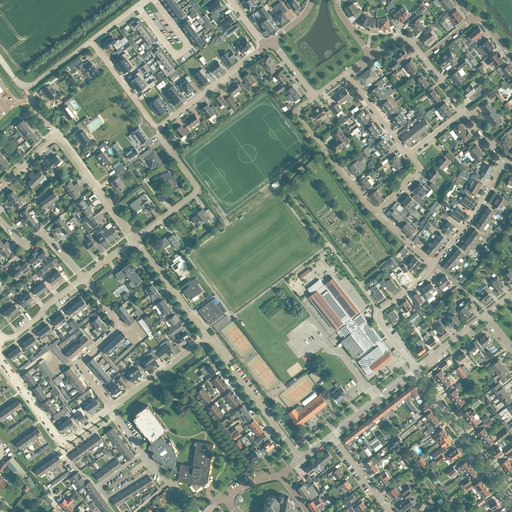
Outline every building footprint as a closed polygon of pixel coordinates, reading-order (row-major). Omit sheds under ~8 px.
[(218,0),(217,0),(208,7),(212,12),(213,14),(210,16),(213,19),(219,15),(217,11),(223,7),(218,0)] [(250,10),(257,5),(252,0),(243,0),(244,0),(243,1),(250,10)] [(298,10),(300,9),(300,7),(301,7),(295,0),(291,0),(288,3),(294,11),(297,9),(298,10)] [(449,0),(434,0),(433,2),(437,7),(441,3),(446,10),(453,5),(449,0)] [(170,11),(176,6),(178,5),(175,1),(173,2),(167,7),(170,11)] [(284,13),(287,11),(281,2),(274,7),(277,12),(279,14),(276,16),(281,23),(282,23),(285,21),(284,21),(288,18),(284,13)] [(417,15),(423,11),(427,7),(423,2),(420,4),(422,7),(414,12),(417,15)] [(358,11),(353,3),(346,8),(351,16),(353,15),(357,19),(363,12),(361,9),(358,11)] [(176,6),(170,11),(174,15),(180,11),(182,9),(178,5),(176,6)] [(268,34),(275,29),(267,19),(271,16),(263,6),(258,10),(266,20),(260,24),(268,34)] [(403,18),(405,17),(409,14),(406,10),(403,7),(397,12),(395,9),(394,9),(391,11),(391,13),(393,15),(394,17),(393,18),(394,20),(395,20),(396,19),(398,22),(400,21),(401,22),(404,19),(403,18)] [(180,11),(174,15),(177,20),(185,14),(182,9),(180,11)] [(453,13),(451,10),(445,14),(448,17),(449,17),(456,25),(463,19),(457,10),(453,13)] [(223,18),(219,21),(222,25),(220,27),(224,33),(233,26),(232,26),(231,26),(230,25),(231,24),(231,23),(234,21),(229,14),(226,16),(225,14),(221,17),(223,18)] [(374,27),(375,22),(375,20),(370,19),(371,18),(364,14),(359,24),(366,27),(367,25),(370,25),(370,27),(374,27)] [(418,33),(422,30),(424,28),(419,21),(422,19),(418,15),(413,19),(415,22),(412,24),(416,29),(415,30),(418,33)] [(187,16),(180,22),(182,24),(181,25),(185,30),(191,25),(193,24),(187,16)] [(134,20),(129,24),(134,31),(136,29),(143,24),(140,20),(140,19),(135,23),(134,20)] [(388,20),(388,19),(378,20),(379,24),(379,29),(384,28),(384,29),(389,29),(389,27),(393,25),(391,20),(388,20)] [(143,24),(136,29),(139,33),(146,28),(143,24)] [(191,25),(185,30),(188,34),(194,30),(191,25)] [(427,45),(435,38),(430,32),(432,30),(430,27),(425,31),(428,34),(422,38),(427,45)] [(484,33),(478,27),(474,30),(474,29),(472,30),(473,31),(469,34),(474,40),(468,44),(471,49),(475,46),(479,42),(477,39),(484,33)] [(146,28),(139,33),(142,37),(149,32),(146,28)] [(194,30),(188,34),(191,39),(198,34),(194,30)] [(149,32),(142,37),(145,41),(152,36),(149,32)] [(191,39),(195,44),(201,39),(198,34),(191,39)] [(226,38),(223,34),(216,40),(219,44),(226,38)] [(111,35),(101,43),(106,49),(112,44),(116,49),(122,44),(118,39),(115,41),(111,35)] [(145,42),(142,44),(145,47),(147,50),(152,46),(150,44),(155,40),(152,36),(145,41),(145,42)] [(459,36),(455,39),(459,44),(463,40),(459,36)] [(201,39),(195,44),(199,48),(205,44),(207,42),(203,37),(201,39)] [(486,41),(484,39),(479,42),(475,46),(483,56),(494,47),(492,44),(493,44),(491,42),(488,39),(486,41)] [(247,40),(237,47),(242,53),(245,50),(246,51),(248,49),(248,48),(251,46),(247,40)] [(153,47),(147,52),(149,54),(151,53),(154,57),(156,56),(155,55),(163,50),(160,46),(155,49),(153,47)] [(163,50),(155,55),(156,56),(158,59),(159,59),(166,54),(163,50)] [(408,55),(403,50),(399,53),(398,52),(394,55),(397,59),(389,65),(393,70),(400,65),(402,64),(406,60),(404,58),(408,55)] [(228,52),(222,56),(229,65),(235,60),(233,58),(236,56),(232,51),(229,53),(228,52)] [(452,67),(458,63),(455,59),(449,51),(438,60),(444,68),(450,63),(452,67)] [(121,60),(116,63),(120,68),(130,61),(127,57),(126,56),(127,56),(125,53),(119,57),(121,60)] [(498,54),(497,53),(489,59),(487,62),(490,66),(493,64),(495,67),(499,64),(500,64),(502,63),(502,62),(503,61),(502,59),(503,58),(499,53),(498,54)] [(158,59),(156,61),(160,65),(162,64),(162,63),(169,58),(166,54),(159,59),(158,59)] [(270,75),(271,74),(275,71),(273,68),(275,66),(271,61),(273,60),(270,57),(262,63),(265,67),(269,71),(267,72),(270,75)] [(169,58),(162,63),(162,64),(164,67),(165,67),(172,62),(169,58)] [(459,69),(467,63),(464,59),(456,65),(459,69)] [(130,61),(120,68),(123,73),(128,69),(130,72),(136,68),(134,65),(133,65),(130,61)] [(411,75),(413,72),(417,69),(411,61),(407,64),(404,66),(411,75)] [(83,63),(77,67),(80,70),(81,69),(83,68),(87,72),(84,73),(86,75),(88,78),(90,76),(91,77),(98,72),(90,62),(85,66),(83,63)] [(164,67),(162,69),(167,76),(175,70),(173,68),(175,66),(172,62),(165,67),(164,67)] [(218,62),(210,68),(214,74),(216,72),(217,73),(220,70),(223,68),(218,62)] [(480,74),(484,71),(482,68),(484,66),(481,62),(475,67),(480,74)] [(506,67),(504,64),(497,69),(502,75),(504,73),(507,77),(511,73),(511,69),(508,65),(506,67)] [(202,68),(193,75),(201,86),(208,81),(204,76),(206,74),(202,68)] [(365,86),(378,76),(371,68),(359,77),(365,86)] [(462,76),(458,70),(452,75),(456,80),(455,81),(458,85),(462,82),(464,79),(466,77),(466,76),(465,74),(464,74),(462,76)] [(135,78),(130,82),(134,87),(142,80),(144,79),(139,71),(133,75),(135,78)] [(283,83),(287,79),(284,76),(285,76),(281,71),(277,74),(275,76),(273,78),(273,79),(273,80),(274,81),(275,81),(276,81),(278,80),(281,84),(283,83)] [(249,91),(252,89),(250,88),(253,86),(252,84),(255,81),(249,73),(243,78),(246,82),(243,84),(249,91)] [(421,76),(419,73),(411,80),(415,86),(418,84),(422,90),(429,85),(424,79),(425,79),(422,75),(421,76)] [(187,80),(181,85),(188,94),(192,91),(192,90),(194,88),(189,82),(192,80),(188,75),(186,77),(187,80)] [(370,92),(370,93),(371,95),(372,94),(373,96),(382,90),(380,87),(383,85),(382,84),(385,82),(383,78),(377,83),(379,85),(374,89),(370,92)] [(511,81),(511,82),(510,79),(502,86),(504,90),(509,87),(510,89),(511,87),(511,81)] [(142,80),(134,87),(138,91),(142,88),(144,91),(149,88),(149,89),(154,85),(152,82),(148,85),(147,84),(146,85),(142,80)] [(246,90),(241,82),(238,84),(237,83),(232,87),(231,86),(228,89),(233,95),(239,91),(241,94),(246,90)] [(54,97),(57,95),(49,84),(42,89),(47,95),(50,99),(50,100),(53,97),(54,98),(54,97)] [(169,92),(165,95),(173,105),(180,100),(177,96),(178,96),(177,95),(179,93),(173,85),(168,89),(169,92)] [(279,93),(285,88),(282,85),(276,89),(279,93)] [(463,91),(464,92),(466,94),(465,94),(468,97),(473,93),(475,96),(477,98),(485,92),(483,89),(480,91),(477,87),(475,89),(471,85),(467,88),(463,91)] [(293,86),(287,91),(292,97),(290,99),(290,100),(291,102),(292,102),(294,101),(296,103),(300,100),(299,98),(301,96),(293,86)] [(382,90),(373,96),(375,98),(374,99),(376,100),(377,100),(386,94),(388,96),(390,94),(393,92),(396,89),(396,88),(392,91),(391,88),(387,91),(387,90),(384,92),(382,90)] [(352,100),(352,99),(350,96),(351,96),(345,89),(335,97),(340,104),(346,100),(347,102),(349,102),(352,100)] [(436,94),(433,90),(427,95),(432,100),(435,103),(440,99),(436,94)] [(420,101),(426,96),(423,93),(417,98),(420,101)] [(391,97),(390,94),(388,96),(383,100),(385,102),(381,105),(384,110),(395,101),(392,96),(391,97)] [(220,107),(223,104),(225,106),(229,104),(226,100),(225,101),(224,99),(220,95),(214,99),(217,103),(220,107)] [(157,102),(151,107),(158,116),(164,111),(160,105),(164,102),(159,96),(155,99),(157,102)] [(239,108),(237,106),(229,97),(226,100),(229,104),(234,111),(235,110),(235,111),(238,109),(239,108)] [(494,127),(498,124),(502,121),(495,112),(496,111),(487,100),(480,106),(486,113),(484,115),(494,127)] [(361,101),(355,106),(357,109),(363,103),(361,101)] [(399,105),(395,101),(384,110),(388,114),(392,111),(394,113),(401,108),(402,107),(400,105),(399,105)] [(438,116),(449,107),(446,102),(439,107),(437,105),(432,109),(434,112),(435,111),(438,116)] [(66,103),(62,106),(63,108),(61,110),(66,116),(69,120),(72,118),(73,118),(72,118),(75,116),(66,103)] [(208,104),(201,109),(204,113),(208,118),(210,121),(217,116),(220,114),(218,111),(215,107),(212,109),(208,104)] [(336,114),(337,113),(341,110),(337,104),(331,108),(336,114)] [(311,113),(309,115),(310,116),(313,119),(315,117),(318,121),(320,119),(322,121),(328,117),(330,118),(333,116),(327,108),(326,108),(324,110),(322,108),(321,109),(319,107),(311,113)] [(443,123),(448,119),(446,116),(452,111),(449,107),(438,116),(441,120),(440,120),(443,123)] [(403,110),(401,108),(394,113),(396,116),(391,119),(395,124),(404,117),(403,116),(405,115),(402,111),(403,110)] [(365,115),(362,111),(358,114),(356,112),(352,115),(350,116),(353,121),(356,118),(358,121),(365,115)] [(196,124),(200,121),(195,114),(192,116),(192,117),(186,121),(191,127),(196,124)] [(83,126),(92,119),(89,115),(80,122),(83,126)] [(357,127),(353,131),(355,134),(360,131),(367,125),(365,123),(369,120),(365,115),(358,121),(361,124),(359,126),(357,127)] [(407,121),(404,117),(395,124),(398,128),(403,125),(404,127),(409,124),(411,122),(409,119),(407,121)] [(426,130),(431,126),(425,118),(420,122),(426,130)] [(16,121),(13,123),(15,126),(17,128),(15,130),(17,132),(18,131),(27,125),(27,124),(28,123),(25,121),(24,121),(23,120),(18,124),(16,121)] [(421,134),(426,130),(420,122),(415,126),(421,134)] [(466,131),(464,129),(465,128),(461,123),(453,130),(456,133),(459,137),(458,138),(462,143),(471,135),(467,130),(466,131)] [(376,129),(373,124),(368,128),(367,125),(360,131),(362,133),(366,130),(369,134),(376,129)] [(27,125),(18,131),(22,136),(23,135),(24,134),(30,129),(27,125)] [(185,130),(181,125),(175,130),(180,138),(187,133),(189,135),(192,133),(188,128),(185,130)] [(139,126),(132,132),(141,144),(148,138),(139,126)] [(416,138),(421,134),(415,126),(410,130),(416,138)] [(90,141),(82,130),(81,128),(79,129),(80,131),(76,135),(80,141),(81,140),(84,145),(83,145),(84,145),(86,143),(87,144),(87,143),(90,141)] [(24,134),(23,135),(26,140),(28,139),(34,134),(31,130),(31,129),(30,129),(24,134)] [(347,138),(339,129),(336,131),(332,134),(337,140),(332,144),(337,151),(341,148),(346,144),(346,145),(350,142),(347,138)] [(369,145),(371,144),(377,139),(374,135),(379,132),(376,129),(369,134),(371,137),(368,139),(369,141),(367,143),(369,145)] [(412,141),(416,138),(410,130),(405,133),(412,141)] [(407,145),(412,141),(405,133),(401,137),(407,145)] [(28,139),(26,140),(30,145),(38,139),(34,134),(28,139)] [(507,150),(511,147),(511,145),(511,141),(507,135),(500,141),(507,150)] [(387,143),(383,138),(379,141),(377,139),(371,144),(373,147),(374,146),(377,150),(387,143)] [(117,143),(113,145),(120,154),(123,152),(117,143)] [(380,159),(384,156),(388,153),(386,150),(390,147),(387,143),(377,150),(380,154),(378,156),(380,159)] [(466,149),(464,151),(465,154),(469,151),(472,155),(480,149),(476,145),(475,146),(473,144),(470,146),(466,149)] [(136,146),(126,153),(131,158),(140,151),(136,146)] [(151,148),(139,157),(141,160),(144,158),(146,162),(151,169),(158,164),(160,166),(161,166),(165,163),(163,159),(161,161),(157,154),(154,151),(153,151),(151,148)] [(472,155),(469,157),(472,162),(474,164),(476,163),(480,160),(483,157),(481,155),(483,154),(480,149),(472,155)] [(109,162),(102,151),(95,156),(100,162),(103,167),(109,162)] [(452,162),(455,159),(448,152),(445,155),(452,162)] [(355,162),(349,167),(353,172),(352,172),(355,176),(359,173),(364,169),(359,162),(364,159),(363,158),(361,154),(360,154),(356,157),(352,160),(353,160),(355,162)] [(61,161),(56,155),(51,159),(48,156),(46,158),(54,167),(55,166),(61,161)] [(397,170),(403,165),(398,159),(399,158),(396,155),(389,161),(393,167),(394,167),(397,170)] [(450,162),(448,160),(444,156),(441,160),(440,159),(436,163),(439,167),(443,170),(450,162)] [(54,167),(46,158),(44,160),(47,163),(43,167),(48,173),(49,172),(51,174),(57,169),(55,166),(54,167)] [(0,171),(1,171),(9,165),(5,160),(0,163),(0,171)] [(117,172),(124,167),(121,163),(114,168),(117,172)] [(476,172),(474,175),(479,178),(483,180),(485,177),(487,178),(493,167),(486,163),(483,168),(480,174),(476,172)] [(120,171),(116,174),(118,177),(120,175),(126,171),(124,167),(120,171)] [(368,176),(374,171),(372,168),(365,173),(368,176)] [(440,174),(437,172),(434,169),(429,174),(428,173),(426,176),(433,182),(440,174)] [(32,171),(30,173),(38,182),(41,180),(45,176),(43,174),(39,171),(35,175),(32,171)] [(157,177),(153,180),(157,185),(163,180),(164,181),(166,179),(169,177),(174,184),(172,186),(169,188),(170,189),(167,191),(164,194),(163,193),(158,197),(158,198),(161,202),(174,193),(173,192),(175,191),(175,190),(177,188),(177,187),(181,184),(174,174),(172,176),(169,172),(166,174),(166,173),(163,175),(163,174),(158,178),(157,177)] [(32,188),(38,182),(30,173),(28,175),(31,179),(27,183),(31,186),(32,188)] [(479,189),(482,183),(477,180),(478,178),(472,175),(468,182),(471,184),(470,184),(479,189)] [(118,177),(111,182),(113,186),(114,185),(116,188),(115,188),(118,192),(122,189),(125,186),(118,177)] [(368,180),(365,177),(360,181),(364,186),(363,186),(366,190),(372,185),(371,185),(374,183),(370,178),(368,180)] [(378,189),(384,185),(382,183),(386,180),(385,179),(376,186),(378,189)] [(277,187),(280,184),(277,180),(271,185),(274,189),(277,187)] [(74,185),(70,181),(64,185),(69,192),(79,185),(78,182),(74,185)] [(424,186),(420,183),(417,187),(423,193),(426,195),(429,191),(428,190),(430,187),(426,184),(424,186)] [(435,191),(438,188),(432,183),(429,186),(435,191)] [(476,194),(479,189),(470,184),(468,189),(466,188),(465,191),(466,191),(470,194),(471,191),(476,194)] [(74,199),(76,198),(80,195),(77,190),(81,187),(79,185),(69,192),(74,199)] [(420,201),(422,199),(426,195),(423,193),(417,187),(413,190),(417,194),(415,196),(420,201)] [(51,194),(47,197),(54,207),(56,206),(53,202),(58,198),(55,194),(54,192),(52,190),(49,192),(51,194)] [(377,204),(383,199),(377,190),(370,195),(377,204)] [(8,205),(18,198),(13,191),(7,195),(10,200),(6,203),(8,205)] [(146,201),(144,198),(146,197),(144,194),(129,205),(132,208),(131,208),(135,213),(143,207),(147,213),(153,208),(147,200),(146,201)] [(472,205),(475,200),(467,194),(463,199),(472,205)] [(413,198),(409,195),(406,199),(412,205),(414,207),(418,203),(420,201),(415,196),(413,198)] [(510,199),(506,196),(504,195),(502,197),(499,195),(495,200),(506,207),(504,205),(507,201),(509,202),(510,199)] [(23,199),(21,196),(18,198),(8,205),(10,207),(14,204),(17,209),(23,205),(21,201),(23,199)] [(54,207),(47,197),(40,202),(41,204),(44,208),(49,205),(52,209),(54,207)] [(76,210),(72,213),(74,216),(78,213),(82,210),(92,203),(90,200),(86,203),(83,199),(79,202),(77,203),(79,206),(76,209),(76,210)] [(411,211),(414,207),(412,205),(406,199),(402,203),(406,206),(409,209),(410,209),(411,211)] [(468,209),(472,205),(463,199),(460,204),(468,209)] [(503,212),(506,207),(495,200),(492,205),(497,208),(495,211),(500,213),(500,214),(502,211),(503,212)] [(77,214),(75,216),(79,222),(81,225),(92,217),(91,214),(93,213),(90,208),(94,205),(92,203),(82,210),(87,216),(81,220),(77,214)] [(393,219),(400,211),(394,205),(392,207),(389,210),(392,212),(389,216),(393,219)] [(398,207),(405,215),(408,212),(400,205),(398,207)] [(462,218),(466,213),(457,207),(454,212),(462,218)] [(495,215),(497,213),(489,207),(485,212),(491,216),(493,213),(495,215)] [(207,214),(203,208),(197,213),(198,214),(191,219),(195,223),(201,218),(204,222),(209,218),(212,222),(216,219),(210,211),(207,214)] [(29,213),(26,209),(20,213),(24,218),(20,221),(21,223),(31,216),(34,214),(35,213),(33,210),(29,213)] [(95,220),(99,217),(103,214),(100,211),(92,217),(95,220)] [(401,224),(407,217),(400,211),(393,219),(397,223),(398,222),(401,224)] [(459,222),(462,218),(454,212),(451,216),(459,222)] [(490,222),(492,220),(490,219),(491,216),(485,212),(482,217),(490,222)] [(31,216),(21,223),(23,225),(25,224),(27,225),(28,224),(30,227),(33,225),(37,231),(40,227),(36,223),(33,219),(36,217),(35,215),(34,214),(31,216)] [(56,231),(65,223),(61,218),(63,216),(62,214),(59,216),(60,217),(54,222),(58,226),(54,229),(56,231)] [(406,232),(413,223),(407,217),(401,224),(403,226),(402,228),(406,232)] [(489,224),(490,222),(482,217),(479,221),(485,226),(487,223),(489,224)] [(454,228),(456,226),(447,219),(446,221),(444,221),(443,223),(451,229),(453,227),(454,228)] [(484,232),(485,230),(483,228),(485,226),(479,221),(475,226),(480,229),(484,232)] [(68,227),(65,223),(56,231),(58,234),(61,230),(65,235),(67,233),(70,236),(74,233),(73,232),(75,230),(71,225),(68,227)] [(108,242),(118,235),(109,223),(105,226),(106,227),(102,230),(104,232),(107,237),(105,238),(108,242)] [(415,230),(413,227),(415,225),(413,223),(406,232),(410,235),(411,234),(414,236),(419,231),(416,228),(415,230)] [(449,235),(451,232),(449,232),(451,229),(443,223),(441,225),(442,226),(441,228),(442,229),(449,235)] [(482,237),(484,235),(475,229),(472,234),(478,238),(480,236),(482,237)] [(103,246),(108,242),(105,238),(107,237),(104,232),(102,230),(97,233),(99,236),(97,237),(103,246)] [(443,243),(447,238),(439,232),(437,234),(439,235),(437,238),(443,243)] [(81,243),(85,240),(79,233),(76,236),(81,243)] [(92,251),(97,247),(93,243),(95,241),(89,233),(86,235),(89,239),(85,242),(92,251)] [(181,245),(173,234),(168,238),(167,237),(165,238),(164,237),(158,242),(160,244),(160,245),(160,246),(161,246),(163,248),(171,242),(176,249),(181,245)] [(476,244),(478,243),(475,241),(478,238),(472,234),(468,238),(476,244)] [(443,243),(437,238),(435,240),(433,238),(432,240),(439,247),(443,243)] [(475,246),(476,244),(468,238),(465,243),(471,247),(473,245),(475,246)] [(2,242),(0,239),(0,249),(9,243),(7,240),(5,242),(4,241),(2,242)] [(436,251),(439,247),(432,240),(430,242),(432,244),(430,247),(436,251)] [(11,245),(9,243),(0,249),(0,254),(0,255),(2,254),(5,257),(10,252),(7,248),(11,245)] [(469,253),(471,252),(468,250),(471,247),(465,243),(461,247),(469,253)] [(84,258),(91,251),(85,245),(78,252),(84,258)] [(436,251),(430,247),(428,249),(426,247),(424,249),(432,256),(436,251)] [(465,257),(467,255),(463,251),(459,248),(455,252),(461,257),(463,255),(465,257)] [(38,253),(35,249),(33,251),(42,263),(43,264),(45,266),(46,266),(48,264),(44,258),(47,255),(43,249),(38,253)] [(42,263),(33,251),(31,252),(34,256),(29,260),(33,266),(39,262),(41,264),(42,263)] [(455,252),(451,257),(459,264),(461,262),(459,260),(461,257),(455,252)] [(189,271),(181,260),(183,259),(180,255),(174,259),(176,261),(171,265),(175,271),(176,270),(181,276),(180,276),(180,277),(184,274),(189,271)] [(418,266),(421,262),(415,256),(411,260),(418,266)] [(396,262),(392,257),(386,261),(390,266),(396,262)] [(459,264),(451,257),(447,261),(453,266),(455,264),(458,266),(459,264)] [(411,260),(409,259),(405,263),(414,270),(418,266),(411,260)] [(142,281),(134,270),(134,269),(137,267),(132,261),(115,274),(119,280),(126,275),(135,286),(142,281)] [(452,272),(453,270),(451,269),(453,266),(447,261),(444,266),(452,272)] [(15,270),(11,273),(14,277),(16,279),(21,275),(23,277),(24,276),(23,274),(15,264),(14,262),(12,264),(14,266),(12,267),(15,270)] [(20,266),(17,262),(15,264),(23,274),(24,276),(25,276),(29,273),(27,270),(30,268),(28,266),(25,262),(20,266)] [(406,272),(408,270),(403,263),(401,262),(399,264),(406,272)] [(45,273),(49,270),(48,268),(46,266),(45,266),(39,271),(42,276),(45,274),(43,272),(44,271),(45,273)] [(37,279),(42,276),(39,271),(31,277),(33,279),(36,277),(37,279)] [(57,281),(62,277),(58,271),(53,275),(57,281)] [(402,284),(409,280),(402,271),(397,275),(398,277),(397,277),(402,284)] [(52,285),(57,281),(53,275),(48,279),(52,285)] [(446,286),(447,285),(451,282),(445,275),(441,278),(446,286)] [(194,301),(198,297),(197,295),(202,291),(197,284),(199,282),(196,277),(189,282),(191,285),(183,291),(190,300),(192,298),(194,301)] [(491,285),(489,287),(491,290),(494,288),(494,289),(497,293),(502,289),(500,287),(503,285),(501,282),(498,278),(497,277),(489,283),(491,285)] [(336,329),(338,331),(359,314),(358,312),(359,311),(333,278),(324,285),(319,279),(308,289),(312,294),(310,296),(311,298),(336,329)] [(442,289),(446,286),(441,278),(437,282),(442,289)] [(397,288),(391,279),(389,280),(385,282),(383,279),(379,282),(383,288),(386,285),(391,292),(397,288)] [(42,292),(48,288),(45,284),(44,282),(38,286),(42,292)] [(432,293),(436,290),(431,282),(426,286),(432,293)] [(149,286),(148,284),(142,288),(147,295),(149,294),(156,289),(152,284),(149,286)] [(378,301),(384,297),(382,293),(376,285),(375,286),(371,288),(374,293),(373,294),(378,301)] [(487,301),(490,299),(489,298),(492,297),(488,293),(491,291),(486,285),(481,289),(483,291),(480,293),(487,301)] [(37,296),(42,292),(38,286),(33,290),(37,296)] [(433,295),(432,293),(426,286),(422,289),(424,292),(422,293),(427,300),(433,295)] [(153,303),(159,299),(157,296),(160,295),(156,289),(149,294),(151,297),(150,298),(153,303)] [(446,299),(449,297),(443,289),(441,291),(440,291),(443,295),(446,299)] [(28,303),(33,299),(30,295),(29,293),(24,297),(28,303)] [(417,311),(421,308),(419,305),(420,305),(419,303),(423,300),(418,293),(411,297),(416,304),(414,305),(417,311)] [(22,307),(28,303),(24,297),(18,301),(19,303),(22,307)] [(462,308),(459,311),(465,319),(470,314),(468,311),(470,309),(468,306),(474,302),(469,297),(461,303),(463,305),(461,306),(462,308)] [(81,309),(83,308),(87,305),(82,299),(77,303),(81,309)] [(160,301),(159,299),(153,303),(155,305),(154,306),(157,311),(167,304),(163,299),(160,301)] [(226,314),(223,314),(212,300),(198,310),(209,324),(211,323),(217,332),(231,321),(226,314)] [(406,318),(410,315),(410,314),(408,310),(411,308),(409,305),(406,301),(400,305),(405,312),(402,313),(405,317),(406,318)] [(76,313),(81,309),(77,303),(71,307),(76,313)] [(13,314),(18,310),(14,304),(9,308),(13,314)] [(120,314),(126,310),(122,304),(120,306),(116,309),(120,314)] [(162,319),(170,314),(168,311),(171,310),(167,304),(157,311),(160,314),(159,315),(162,319)] [(71,317),(76,313),(71,307),(66,311),(71,317)] [(453,307),(448,311),(450,314),(452,316),(449,319),(452,322),(455,326),(460,322),(458,319),(460,317),(457,313),(455,311),(453,307)] [(8,318),(13,314),(9,308),(4,312),(8,318)] [(124,320),(130,315),(126,310),(120,314),(124,320)] [(394,323),(396,322),(395,320),(399,317),(394,310),(387,314),(394,323)] [(94,315),(97,313),(95,312),(95,311),(93,313),(87,317),(89,319),(94,315)] [(152,330),(156,328),(146,313),(142,316),(152,330)] [(173,316),(171,313),(170,314),(162,319),(162,320),(163,319),(169,327),(171,325),(172,325),(174,323),(178,320),(174,315),(173,316)] [(392,357),(390,354),(391,352),(383,341),(382,341),(380,340),(381,339),(368,322),(367,321),(366,320),(364,318),(360,313),(359,314),(338,331),(337,331),(339,334),(341,332),(346,337),(341,341),(354,358),(356,357),(359,361),(358,361),(361,364),(362,366),(361,367),(368,376),(370,375),(392,357)] [(417,313),(408,319),(411,322),(419,316),(417,313)] [(63,325),(65,323),(64,321),(67,320),(62,314),(57,318),(61,324),(62,323),(63,325)] [(128,325),(132,322),(134,320),(130,315),(124,320),(128,325)] [(96,327),(102,322),(98,317),(92,322),(96,327)] [(445,329),(444,328),(447,326),(440,317),(437,319),(441,325),(435,329),(442,338),(448,333),(445,329)] [(56,327),(61,324),(57,318),(52,322),(55,326),(56,327)] [(78,324),(74,319),(71,321),(77,329),(84,323),(82,321),(78,324)] [(74,331),(77,329),(71,321),(68,323),(71,327),(74,331)] [(100,332),(106,327),(102,322),(96,327),(100,332)] [(178,331),(179,330),(184,327),(180,322),(174,326),(178,331)] [(425,322),(420,325),(424,330),(429,326),(425,322)] [(47,334),(52,330),(48,325),(43,329),(47,334)] [(173,341),(174,341),(176,339),(173,335),(178,331),(174,326),(167,332),(173,341)] [(186,341),(191,337),(184,328),(181,330),(184,334),(182,336),(186,341)] [(42,338),(47,334),(43,329),(37,333),(42,338)] [(62,340),(69,335),(66,331),(63,334),(64,335),(63,335),(61,333),(59,335),(62,340)] [(122,342),(124,341),(127,338),(122,332),(117,336),(122,342)] [(427,334),(423,337),(424,337),(427,342),(428,343),(431,347),(437,342),(434,338),(434,337),(431,339),(427,334)] [(489,337),(486,334),(480,339),(488,349),(491,347),(488,344),(492,341),(489,338),(490,338),(489,337)] [(39,344),(36,340),(33,336),(28,340),(32,346),(35,344),(37,346),(39,344)] [(85,346),(90,341),(85,336),(80,340),(85,346)] [(118,346),(122,342),(117,336),(112,341),(118,346)] [(180,345),(186,341),(182,336),(176,340),(177,341),(180,345)] [(420,348),(416,350),(419,355),(426,350),(424,347),(426,345),(423,341),(421,338),(417,341),(418,342),(417,343),(420,348)] [(79,339),(74,343),(75,345),(80,350),(85,346),(80,340),(79,339)] [(171,348),(173,347),(170,343),(168,339),(160,345),(162,348),(163,348),(167,355),(173,351),(171,348)] [(27,350),(32,346),(28,340),(22,344),(27,350)] [(473,342),(467,347),(470,351),(472,353),(478,348),(480,350),(482,348),(476,340),(475,341),(475,342),(474,343),(473,342)] [(113,351),(118,346),(112,341),(108,345),(113,351)] [(51,348),(55,345),(53,343),(48,346),(46,344),(43,346),(47,351),(51,348)] [(75,354),(80,350),(75,345),(70,349),(75,354)] [(108,355),(113,351),(108,345),(103,349),(108,355)] [(40,356),(47,351),(43,346),(40,348),(41,350),(37,353),(38,354),(40,356)] [(17,356),(23,352),(18,347),(13,351),(17,356)] [(167,355),(163,348),(162,348),(157,352),(157,351),(155,349),(153,351),(152,351),(158,358),(160,356),(162,359),(167,355)] [(70,358),(75,354),(70,349),(66,353),(70,358)] [(152,366),(157,362),(155,360),(158,358),(152,351),(152,350),(145,356),(147,360),(152,366)] [(12,360),(16,357),(17,356),(13,351),(8,355),(12,360)] [(470,361),(468,358),(463,352),(457,357),(462,363),(465,361),(467,364),(470,361)] [(47,354),(43,357),(54,374),(59,371),(47,354)] [(92,368),(97,363),(93,358),(87,363),(92,368)] [(491,358),(484,364),(487,367),(493,361),(491,358)] [(492,371),(495,370),(495,369),(502,364),(500,361),(501,361),(499,359),(492,365),(494,368),(491,370),(492,371)] [(152,366),(147,360),(142,364),(141,363),(140,361),(138,363),(143,369),(145,368),(147,370),(152,366)] [(443,370),(449,365),(446,361),(440,366),(443,370)] [(96,373),(102,368),(97,363),(92,368),(96,373)] [(136,378),(142,374),(140,371),(143,369),(138,363),(130,369),(132,371),(136,378)] [(504,367),(502,364),(495,369),(498,374),(506,368),(505,366),(504,367)] [(213,368),(210,365),(206,368),(204,366),(199,369),(201,372),(198,375),(200,377),(204,375),(208,372),(211,375),(215,371),(216,371),(213,367),(213,368)] [(468,375),(471,373),(464,365),(461,367),(468,375)] [(68,377),(74,372),(70,367),(64,371),(68,377)] [(100,378),(106,372),(102,368),(96,373),(100,378)] [(502,378),(505,376),(509,373),(507,370),(507,369),(506,368),(498,374),(502,378)] [(129,373),(127,370),(122,374),(124,377),(127,381),(129,379),(131,381),(136,378),(132,371),(129,373)] [(439,382),(445,378),(442,374),(443,373),(441,370),(434,375),(439,382)] [(26,380),(32,376),(28,371),(23,375),(26,380)] [(72,382),(78,378),(74,372),(68,377),(72,382)] [(105,382),(108,379),(110,377),(106,372),(100,378),(105,382)] [(216,386),(223,380),(223,379),(221,377),(219,374),(218,375),(211,380),(216,386)] [(30,386),(34,383),(36,381),(32,376),(26,380),(30,386)] [(59,383),(62,381),(59,376),(53,380),(57,385),(59,383)] [(76,387),(82,383),(78,378),(72,382),(76,387)] [(110,388),(113,392),(115,394),(120,389),(118,386),(120,385),(121,386),(124,383),(121,379),(120,378),(117,380),(118,382),(114,385),(113,385),(112,384),(109,386),(110,388)] [(447,381),(445,378),(439,382),(444,388),(451,383),(449,380),(447,381)] [(287,387),(295,381),(294,379),(285,385),(287,387)] [(224,381),(223,380),(216,386),(220,393),(221,392),(220,392),(228,386),(228,387),(226,384),(227,383),(225,381),(224,381)] [(456,389),(464,383),(462,380),(454,386),(456,389)] [(80,393),(82,391),(86,388),(82,383),(76,387),(80,393)] [(501,385),(499,383),(492,388),(496,392),(503,386),(502,385),(501,385)] [(414,398),(421,392),(414,384),(407,389),(410,393),(414,398)] [(37,394),(42,390),(39,385),(33,389),(37,394)] [(336,390),(332,393),(334,395),(335,397),(338,401),(344,396),(347,394),(340,386),(336,390)] [(499,397),(506,391),(504,389),(505,388),(503,386),(496,392),(499,397)] [(199,399),(207,393),(202,387),(202,388),(195,393),(197,396),(196,396),(198,399),(198,398),(199,399)] [(407,389),(400,395),(403,399),(406,402),(407,401),(408,401),(413,396),(410,393),(407,389)] [(454,401),(459,397),(456,393),(457,392),(455,389),(449,394),(454,401)] [(40,400),(45,397),(46,395),(42,390),(37,394),(40,400)] [(63,397),(58,390),(53,394),(55,397),(58,395),(60,398),(63,397)] [(223,396),(228,402),(235,396),(235,395),(233,392),(233,393),(231,390),(230,390),(231,391),(223,396)] [(508,394),(506,391),(499,397),(502,401),(510,395),(509,393),(508,394)] [(207,393),(199,399),(200,400),(199,401),(201,403),(202,403),(204,405),(211,399),(212,399),(207,393)] [(322,397),(320,395),(302,408),(301,406),(296,410),(295,408),(289,413),(293,419),(293,420),(298,426),(327,403),(322,397)] [(396,405),(403,399),(400,395),(393,400),(396,405)] [(506,405),(509,403),(511,400),(511,398),(511,397),(510,395),(502,401),(506,405)] [(236,397),(235,396),(228,402),(232,408),(233,408),(232,408),(240,402),(238,400),(239,399),(237,397),(236,397)] [(63,408),(65,407),(68,404),(63,397),(60,398),(64,403),(61,405),(63,408)] [(462,400),(459,397),(454,401),(459,407),(465,402),(463,400),(462,400)] [(47,408),(53,404),(49,399),(43,403),(47,408)] [(94,409),(99,405),(95,399),(90,403),(94,409)] [(473,408),(481,402),(478,399),(470,404),(473,408)] [(16,409),(17,408),(21,405),(17,400),(12,404),(16,409)] [(393,400),(386,406),(389,410),(391,412),(392,413),(394,416),(396,418),(397,417),(396,415),(394,412),(395,411),(392,408),(396,405),(393,400)] [(410,404),(407,401),(406,402),(413,411),(415,408),(411,403),(410,404)] [(410,413),(413,411),(406,402),(404,403),(406,407),(405,407),(410,413)] [(89,413),(94,409),(90,403),(85,407),(89,413)] [(211,415),(219,409),(214,403),(207,409),(209,411),(208,412),(210,414),(211,414),(211,415)] [(10,413),(16,409),(12,404),(7,408),(10,413)] [(53,404),(47,408),(51,414),(51,413),(55,411),(56,409),(54,407),(53,404)] [(146,435),(150,441),(157,436),(165,430),(146,405),(138,412),(139,414),(132,419),(145,436),(146,435)] [(242,416),(247,411),(243,405),(237,410),(232,414),(234,416),(237,414),(239,418),(242,416)] [(382,416),(389,410),(386,406),(379,411),(382,416)] [(63,408),(58,412),(59,415),(60,415),(62,413),(64,416),(67,414),(65,411),(66,412),(68,411),(65,407),(63,408)] [(74,409),(72,410),(75,415),(76,416),(79,420),(81,418),(82,419),(84,417),(84,416),(83,414),(85,413),(80,407),(76,410),(74,409)] [(511,414),(511,407),(509,409),(507,411),(505,408),(500,413),(498,414),(497,414),(499,417),(505,412),(509,417),(511,414)] [(5,417),(10,413),(7,408),(1,411),(5,417)] [(467,410),(463,413),(468,420),(473,416),(477,413),(474,410),(472,408),(470,409),(470,408),(467,410)] [(219,409),(211,415),(212,416),(213,419),(214,418),(216,421),(216,420),(223,415),(224,415),(219,409)] [(242,416),(239,418),(243,423),(246,421),(248,420),(252,417),(247,411),(242,416)] [(384,418),(382,416),(379,411),(372,417),(377,423),(384,418)] [(59,415),(58,412),(53,416),(56,420),(61,416),(60,415),(59,415)] [(425,424),(435,417),(431,412),(425,416),(427,419),(426,420),(425,420),(423,422),(425,424)] [(476,420),(473,416),(468,420),(473,426),(480,422),(477,419),(476,420)] [(220,425),(222,423),(227,419),(225,417),(218,422),(220,425)] [(370,429),(377,423),(372,417),(365,422),(370,429)] [(433,426),(439,422),(435,417),(425,424),(427,427),(431,424),(433,426)] [(69,427),(74,424),(70,418),(65,422),(69,427)] [(258,425),(256,423),(253,419),(248,424),(252,429),(258,425)] [(62,424),(60,421),(57,423),(63,431),(69,427),(65,422),(62,424)] [(370,429),(365,422),(362,424),(358,428),(361,432),(365,429),(367,433),(371,430),(370,429)] [(388,422),(385,425),(390,430),(393,427),(388,422)] [(260,428),(258,425),(252,429),(257,435),(262,431),(260,428)] [(428,434),(424,437),(424,438),(428,435),(434,430),(432,426),(425,431),(428,434)] [(36,437),(37,436),(41,433),(37,428),(32,432),(36,437)] [(111,440),(118,435),(112,428),(106,433),(111,440)] [(354,438),(361,432),(358,428),(351,433),(354,438)] [(483,439),(488,435),(485,431),(486,430),(484,428),(478,433),(483,439)] [(440,441),(447,436),(442,429),(433,436),(438,442),(439,441),(440,441)] [(501,439),(509,433),(506,429),(498,435),(501,439)] [(235,440),(239,437),(241,435),(238,431),(232,436),(235,440)] [(31,441),(36,437),(32,432),(27,436),(31,441)] [(258,442),(261,440),(263,439),(266,436),(264,433),(254,441),(255,441),(257,443),(258,442)] [(351,433),(344,439),(345,441),(345,442),(346,442),(347,443),(351,448),(353,447),(351,445),(353,444),(351,442),(353,442),(355,441),(355,439),(354,438),(351,433)] [(96,446),(103,441),(98,434),(91,440),(96,446)] [(116,447),(123,442),(118,435),(111,440),(116,447)] [(164,439),(161,435),(158,438),(157,436),(150,441),(151,443),(148,445),(151,449),(154,452),(151,454),(154,458),(155,457),(157,461),(159,459),(162,463),(161,463),(164,467),(168,464),(169,466),(169,465),(170,466),(172,469),(171,470),(171,471),(170,471),(170,472),(170,473),(170,474),(170,475),(171,475),(171,476),(172,476),(172,477),(173,477),(176,477),(176,474),(179,474),(178,481),(190,483),(196,490),(205,483),(211,479),(208,475),(213,444),(206,443),(205,445),(203,444),(204,442),(196,441),(193,466),(180,464),(179,471),(173,463),(175,461),(174,460),(178,457),(175,453),(174,454),(172,450),(174,448),(171,444),(171,445),(168,442),(169,441),(166,443),(164,440),(164,439)] [(370,444),(363,435),(362,436),(363,438),(362,439),(363,440),(368,447),(371,445),(370,444)] [(491,439),(488,435),(483,439),(488,446),(494,441),(492,438),(491,439)] [(27,447),(32,443),(31,441),(27,436),(21,439),(27,447)] [(266,436),(263,439),(266,443),(263,445),(267,450),(268,450),(268,451),(271,449),(270,448),(274,445),(270,440),(270,441),(267,437),(266,436)] [(435,459),(448,450),(445,447),(452,442),(447,436),(440,441),(443,446),(432,454),(435,459)] [(396,447),(398,446),(403,442),(399,437),(392,442),(393,444),(396,447)] [(376,451),(383,446),(382,445),(377,438),(370,444),(371,445),(376,451)] [(27,447),(21,439),(16,443),(20,449),(23,447),(25,449),(27,447)] [(88,452),(96,446),(91,440),(84,445),(88,452)] [(122,454),(128,449),(123,442),(116,447),(122,454)] [(506,454),(511,450),(511,444),(503,450),(506,454)] [(81,457),(88,452),(84,445),(77,450),(81,457)] [(252,462),(259,457),(255,452),(257,450),(254,446),(250,449),(253,452),(248,457),(252,462)] [(497,458),(501,455),(503,453),(498,447),(492,452),(497,458)] [(452,461),(457,457),(461,454),(457,448),(447,455),(452,461)] [(127,461),(134,456),(128,449),(122,454),(127,461)] [(367,455),(363,449),(359,453),(363,458),(367,455)] [(74,462),(81,457),(77,450),(69,456),(74,462)] [(327,461),(328,460),(332,457),(328,451),(322,455),(327,461)] [(31,456),(29,453),(25,456),(27,459),(29,461),(34,457),(33,455),(31,456)] [(407,456),(403,459),(404,461),(406,460),(409,464),(408,465),(409,467),(413,464),(409,459),(412,457),(409,454),(407,456)] [(446,458),(443,454),(441,455),(438,458),(435,460),(438,464),(446,458)] [(56,464),(57,464),(61,461),(57,455),(52,459),(56,464)] [(322,455),(317,460),(323,469),(325,467),(322,464),(327,461),(322,455)] [(19,478),(26,472),(12,456),(5,462),(7,464),(19,478)] [(365,464),(366,466),(367,466),(369,468),(379,460),(377,459),(377,460),(376,459),(374,456),(370,459),(369,460),(365,463),(365,464)] [(50,468),(56,464),(52,459),(46,463),(50,468)] [(114,471),(121,466),(118,462),(116,459),(109,465),(114,471)] [(506,470),(511,466),(509,463),(510,462),(508,459),(501,464),(506,470)] [(317,460),(311,464),(315,470),(318,468),(321,471),(323,469),(317,460)] [(379,460),(369,468),(373,473),(375,472),(377,475),(381,472),(384,469),(382,466),(382,462),(380,460),(379,460)] [(462,474),(471,468),(466,461),(457,468),(462,474)] [(45,472),(50,468),(46,463),(41,467),(45,472)] [(310,474),(313,471),(315,470),(311,464),(305,469),(310,474)] [(107,476),(114,471),(109,465),(102,470),(107,476)] [(449,476),(457,470),(454,466),(450,469),(446,472),(449,476)] [(41,467),(36,470),(37,473),(38,474),(40,476),(44,473),(45,472),(41,467)] [(329,470),(327,472),(329,475),(327,476),(329,479),(332,477),(332,476),(334,475),(337,479),(338,478),(342,475),(340,472),(342,471),(339,468),(338,469),(338,468),(335,470),(333,467),(329,470)] [(470,478),(476,474),(471,468),(462,474),(464,477),(466,477),(468,476),(470,478)] [(100,482),(107,476),(102,470),(95,475),(100,482)] [(389,482),(387,479),(389,477),(385,471),(380,475),(376,478),(378,481),(379,480),(384,486),(389,482)] [(79,474),(78,473),(77,472),(69,478),(73,483),(82,477),(80,474),(79,474)] [(431,473),(428,475),(438,486),(440,483),(431,473)] [(146,488),(149,486),(154,483),(149,476),(142,481),(146,488)] [(77,488),(81,485),(85,482),(83,480),(84,479),(82,477),(73,483),(77,488)] [(466,486),(471,482),(469,478),(463,482),(466,486)] [(475,485),(473,486),(478,493),(485,487),(481,480),(477,483),(475,485)] [(89,493),(95,488),(90,481),(83,486),(89,493)] [(139,492),(146,488),(142,481),(134,485),(139,492)] [(351,487),(347,481),(337,487),(339,490),(342,488),(341,487),(343,486),(347,490),(351,487)] [(392,489),(388,492),(393,498),(397,495),(401,493),(398,490),(396,487),(400,485),(400,484),(398,481),(390,486),(392,489)] [(309,483),(307,484),(306,483),(298,489),(305,498),(306,497),(309,501),(313,498),(316,496),(319,494),(321,492),(314,482),(310,485),(309,483)] [(131,497),(139,492),(134,485),(127,490),(131,497)] [(410,490),(412,489),(409,485),(401,491),(404,495),(410,490)] [(484,497),(490,493),(485,487),(478,493),(480,496),(482,495),(484,497)] [(94,500),(101,495),(95,488),(89,493),(94,500)] [(123,502),(131,497),(127,490),(119,495),(123,502)] [(412,500),(409,497),(412,494),(410,490),(404,495),(406,498),(403,500),(400,503),(400,504),(398,505),(403,511),(411,505),(413,505),(416,503),(417,501),(415,499),(413,499),(412,500)] [(347,506),(352,502),(356,499),(352,493),(343,500),(347,506)] [(276,496),(273,495),(273,494),(272,494),(272,495),(270,495),(269,494),(269,495),(267,497),(266,497),(266,498),(265,500),(264,500),(264,501),(265,501),(266,504),(265,504),(265,505),(266,504),(268,506),(266,506),(265,506),(263,508),(262,508),(263,508),(263,511),(262,511),(261,510),(258,511),(296,511),(294,509),(296,508),(297,508),(297,507),(296,507),(293,504),(294,503),(292,500),(291,501),(288,498),(288,496),(287,497),(286,498),(284,495),(283,494),(283,495),(281,495),(281,494),(280,494),(280,495),(278,496),(278,497),(277,499),(276,496),(277,496),(276,495),(276,496)] [(325,502),(332,497),(330,494),(321,499),(319,496),(313,500),(308,503),(312,509),(318,506),(325,502)] [(60,503),(59,504),(61,506),(62,505),(64,508),(73,500),(76,498),(75,498),(74,495),(71,498),(71,497),(67,501),(64,498),(61,501),(59,503),(60,503)] [(99,507),(106,502),(101,495),(94,500),(99,507)] [(116,506),(123,502),(119,495),(112,500),(116,506)] [(479,507),(486,502),(483,498),(476,503),(479,507)] [(67,511),(69,511),(72,510),(73,509),(71,506),(76,502),(73,500),(64,508),(67,511)] [(348,509),(346,510),(346,511),(347,511),(349,511),(353,511),(356,510),(357,511),(358,511),(360,511),(362,510),(366,507),(362,502),(361,503),(359,500),(355,504),(351,507),(348,509)] [(493,510),(496,509),(500,506),(495,500),(489,504),(493,510)] [(102,511),(107,511),(111,510),(106,502),(99,507),(102,511)] [(313,511),(320,511),(321,511),(319,510),(325,506),(324,505),(326,504),(325,502),(318,506),(312,509),(313,511)] [(479,511),(488,505),(486,502),(478,508),(479,511)]
